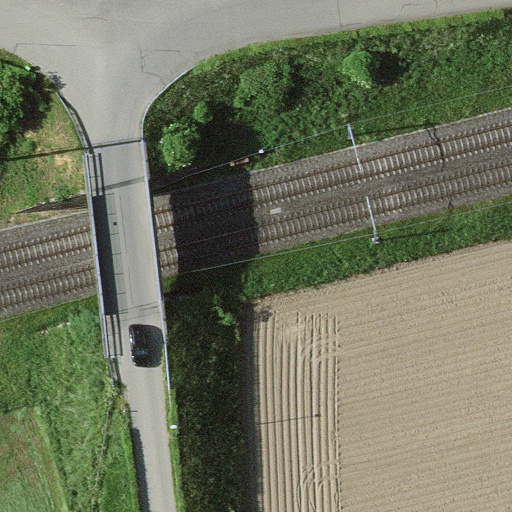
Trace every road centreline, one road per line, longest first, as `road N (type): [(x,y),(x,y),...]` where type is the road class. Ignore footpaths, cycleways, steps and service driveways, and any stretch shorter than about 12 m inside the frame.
road 1 (unclassified): [(158,511),(110,48)]
road 2 (unclassified): [(396,0),(173,31),(110,48)]
